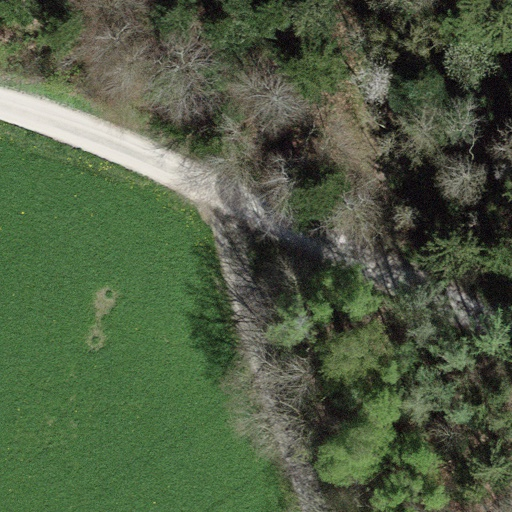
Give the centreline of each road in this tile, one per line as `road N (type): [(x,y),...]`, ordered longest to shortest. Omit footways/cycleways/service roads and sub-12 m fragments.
road 1 (track): [(0,107),(81,128),(511,339)]
road 2 (track): [(208,192),(323,511)]
